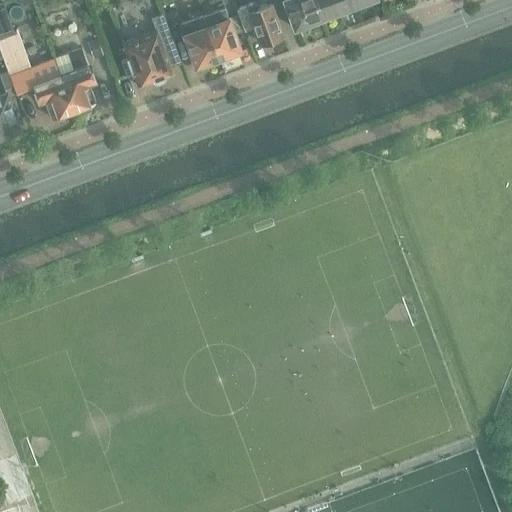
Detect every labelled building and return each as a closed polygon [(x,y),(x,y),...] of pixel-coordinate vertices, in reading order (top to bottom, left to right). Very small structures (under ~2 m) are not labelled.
[(202,15),(206,25),(218,58),(220,57),(221,60),(231,56),(230,53),(240,50),(235,34),(245,31),(237,9),(233,0),(222,0),(225,7),(202,15)] [(315,0),(284,0),(294,29),(308,23),(311,25),(318,22),(319,19),(321,18),(322,19),(315,0)] [(346,0),(315,0),(322,19),(325,17),(329,19),(335,16),(336,13),(349,8),(346,0)] [(363,3),(370,0),(346,0),(349,8),(350,8),(352,7),(355,8),(362,6),(363,3)] [(237,9),(245,31),(254,27),(259,42),(270,38),(273,39),(277,38),(278,35),(282,34),(270,3),(257,8),(255,2),(237,9)] [(2,3),(0,3),(0,48),(9,73),(15,91),(15,92),(33,85),(39,103),(45,101),(52,119),(57,117),(60,118),(67,115),(69,112),(74,110),(55,59),(30,68),(17,31),(13,32),(2,3)] [(176,10),(164,14),(168,26),(180,21),(176,10)] [(127,58),(122,60),(128,76),(133,74),(134,74),(139,87),(154,81),(157,82),(164,80),(166,76),(173,74),(170,67),(182,63),(168,26),(164,14),(163,13),(151,17),(156,30),(123,43),(128,58),(127,58)] [(202,15),(180,23),(184,33),(196,66),(206,62),(207,65),(217,62),(216,58),(218,58),(206,25),(202,15)] [(82,49),(55,59),(74,110),(78,109),(82,110),(89,107),(91,104),(96,102),(89,85),(95,82),(88,64),(87,64),(82,49)] [(7,92),(0,95),(0,138),(2,139),(8,137),(9,135),(12,134),(11,130),(18,127),(11,107),(13,106),(8,94),(15,91),(9,73),(1,75),(7,92)]
